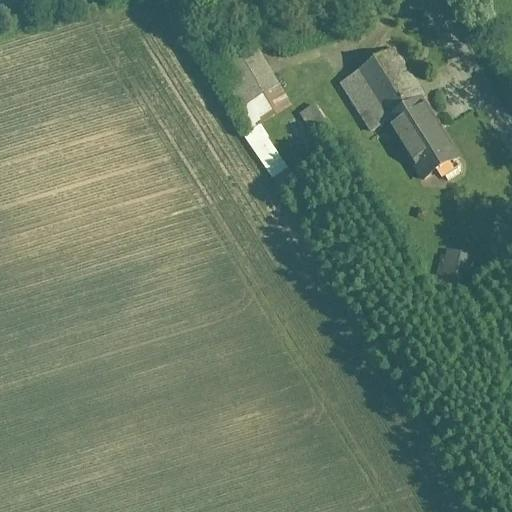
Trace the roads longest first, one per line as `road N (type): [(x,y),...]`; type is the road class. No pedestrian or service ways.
road 1 (unknown): [(277,0),(339,179)]
road 2 (unclassified): [(426,0),(511,139)]
